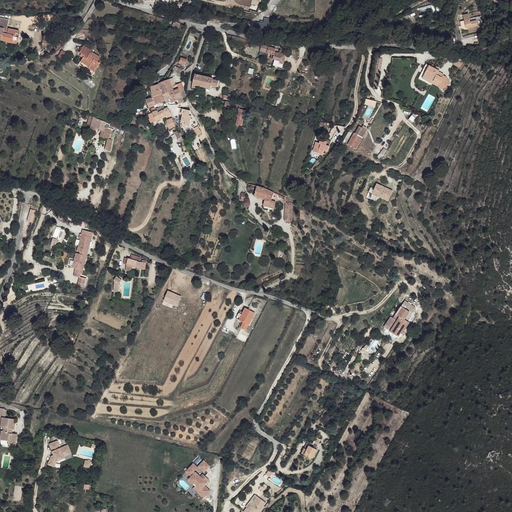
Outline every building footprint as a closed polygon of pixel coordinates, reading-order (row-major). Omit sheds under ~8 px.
[(428,11),(432,10),(433,13),(439,11),(437,3),(427,5),(428,11)] [(469,4),(462,5),(463,19),(466,19),(474,18),(476,18),(475,12),(470,13),(469,4)] [(9,20),(0,17),(0,39),(7,42),(18,44),(20,31),(13,30),(13,29),(8,28),(9,20)] [(82,45),(80,51),(99,59),(101,53),(91,49),(91,48),(82,45)] [(280,49),(271,47),(270,53),(275,54),(275,59),(282,60),(282,62),(286,63),(287,56),(285,56),(285,53),(280,52),(280,49)] [(57,56),(62,59),(66,51),(61,48),(57,56)] [(98,63),(99,59),(80,51),(80,53),(85,55),(83,62),(93,65),(93,66),(100,69),(101,64),(98,63)] [(399,58),(387,58),(387,66),(399,66),(399,58)] [(453,64),(459,67),(461,62),(455,59),(453,64)] [(436,69),(423,63),(417,78),(428,83),(429,81),(435,84),(437,88),(447,83),(443,75),(440,74),(439,75),(434,73),(436,69)] [(195,75),(193,84),(197,85),(200,86),(202,87),(204,77),(195,75)] [(157,76),(149,80),(148,89),(150,89),(152,99),(163,94),(159,85),(157,76)] [(204,77),(202,87),(211,89),(212,83),(220,84),(221,80),(204,77)] [(170,79),(164,82),(165,82),(176,102),(178,106),(184,102),(183,98),(186,97),(184,88),(180,90),(179,84),(174,87),(173,85),(170,79)] [(165,82),(159,85),(163,94),(165,102),(166,106),(171,104),(176,102),(165,82)] [(152,99),(146,102),(150,110),(165,102),(163,94),(152,99)] [(243,108),(234,105),(233,110),(239,111),(237,116),(239,117),(239,119),(238,121),(244,122),(246,111),(243,110),(243,108)] [(154,114),(153,116),(156,122),(171,115),(168,109),(165,111),(159,114),(158,112),(154,114)] [(153,116),(147,118),(150,124),(156,122),(153,116)] [(105,121),(89,118),(87,126),(90,127),(90,130),(96,131),(97,129),(102,130),(103,131),(104,127),(105,121)] [(172,120),(165,124),(169,131),(177,127),(172,120)] [(111,128),(104,127),(103,131),(102,130),(100,136),(109,135),(111,128)] [(360,127),(355,133),(362,138),(366,131),(360,127)] [(362,138),(354,133),(346,144),(354,150),(362,138)] [(326,148),(322,147),(320,154),(323,155),(329,150),(331,143),(328,142),(326,148)] [(323,145),(316,144),(313,152),(320,154),(322,147),(323,145)] [(378,153),(374,157),(376,160),(381,156),(384,152),(381,149),(378,153)] [(388,201),(393,190),(376,182),(371,193),(388,201)] [(263,189),(256,188),(253,196),(263,200),(262,206),(271,208),(273,209),(274,202),(270,201),(273,194),(263,189)] [(292,205),(285,203),(282,221),(283,224),(289,225),(292,205)] [(90,235),(78,231),(77,236),(79,236),(75,249),(85,252),(90,235)] [(56,246),(51,244),(50,249),(51,250),(51,252),(48,252),(48,256),(54,257),(56,246)] [(75,251),(74,251),(71,265),(74,266),(73,269),(80,271),(85,253),(75,251)] [(131,260),(128,259),(126,265),(132,267),(137,268),(139,269),(140,265),(137,265),(137,261),(131,260)] [(140,262),(137,261),(137,265),(140,265),(139,269),(139,270),(146,271),(146,261),(142,261),(142,263),(140,262)] [(162,304),(172,307),(173,305),(178,306),(182,294),(167,290),(162,304)] [(255,310),(245,305),(238,318),(248,323),(255,310)] [(410,311),(402,305),(399,309),(402,312),(389,329),(397,335),(400,332),(401,333),(409,322),(405,318),(410,311)] [(17,419),(0,415),(0,424),(4,426),(6,427),(5,430),(3,430),(2,430),(0,438),(8,441),(7,444),(14,445),(17,434),(13,433),(11,433),(11,428),(13,429),(15,429),(17,419)] [(54,441),(47,445),(50,452),(53,451),(54,455),(52,456),(49,457),(46,465),(53,468),(55,462),(62,458),(69,454),(65,445),(58,449),(54,441)] [(308,443),(305,441),(300,452),(303,453),(308,444),(308,443)] [(316,447),(308,444),(303,453),(311,457),(316,447)] [(208,465),(202,460),(197,466),(202,471),(208,465)] [(196,467),(192,463),(185,471),(190,476),(188,479),(192,482),(191,483),(194,485),(195,485),(199,488),(197,491),(203,496),(209,490),(203,484),(207,479),(203,475),(200,478),(193,471),(196,467)] [(263,489),(260,487),(251,500),(252,500),(254,502),(263,489)] [(252,500),(249,505),(256,509),(259,505),(262,508),(271,495),(263,489),(254,502),(252,500)]
